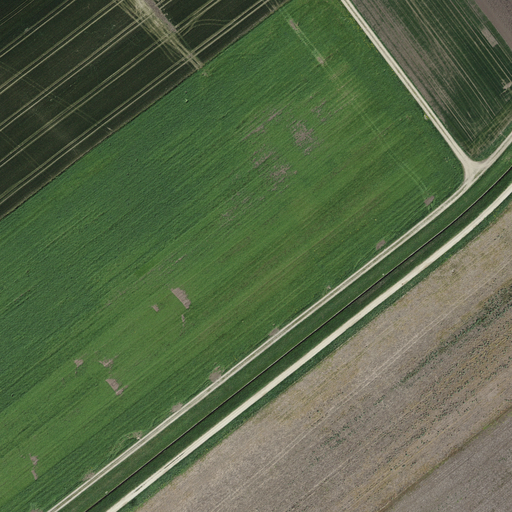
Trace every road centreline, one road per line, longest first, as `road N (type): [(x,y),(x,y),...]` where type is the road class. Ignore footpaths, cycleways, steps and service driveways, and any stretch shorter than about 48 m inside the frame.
road 1 (track): [(51,511),(478,176),(511,135)]
road 2 (track): [(111,511),(412,275),(511,185)]
road 3 (track): [(478,176),(344,0)]
